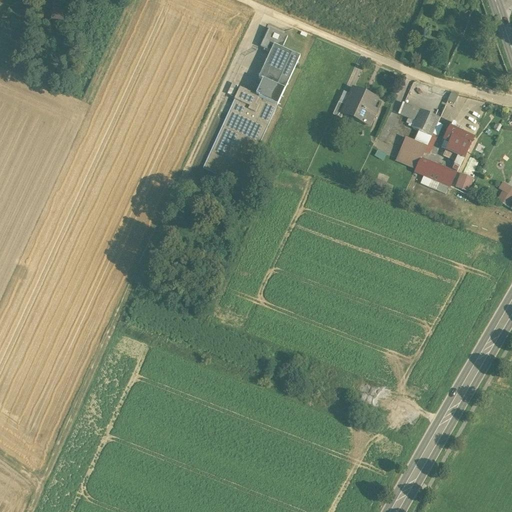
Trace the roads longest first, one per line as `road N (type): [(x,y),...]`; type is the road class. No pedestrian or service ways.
road 1 (track): [(242,0),(259,7),(42,485)]
road 2 (unclassified): [(259,7),(452,90),(511,103)]
road 3 (primary): [(511,291),(385,511)]
road 4 (primary): [(402,511),(511,322)]
